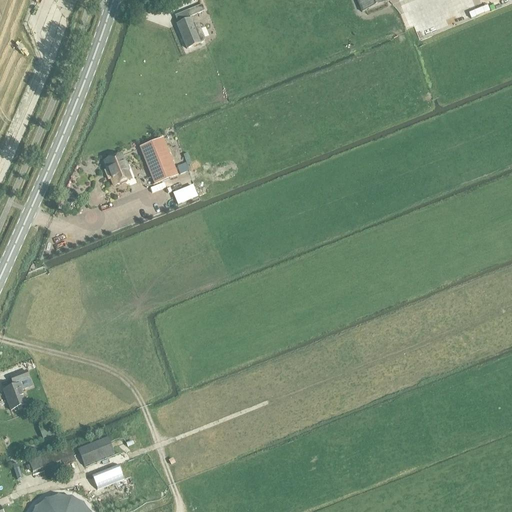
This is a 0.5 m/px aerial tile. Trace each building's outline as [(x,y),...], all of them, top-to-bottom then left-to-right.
[(356,0),(361,13),(390,1),(389,0),(356,0)] [(189,18),(204,12),(202,5),(187,12),(189,18)] [(187,49),(200,44),(203,42),(204,40),(198,25),(195,24),(192,25),(190,20),(177,26),(187,49)] [(154,186),(177,176),(163,139),(140,149),(154,186)] [(126,182),(128,181),(127,181),(124,172),(128,171),(125,163),(124,164),(121,156),(122,156),(121,156),(104,162),(107,171),(110,179),(111,179),(114,187),(119,185),(121,186),(126,184),(126,182)] [(180,175),(188,172),(185,164),(177,167),(180,175)] [(189,188),(194,201),(197,199),(192,186),(189,188)] [(177,207),(181,205),(176,192),(172,194),(177,207)] [(13,385),(14,384),(29,379),(26,372),(10,378),(13,385)] [(11,411),(27,405),(19,385),(3,391),(11,411)] [(42,440),(53,436),(49,425),(38,429),(42,440)] [(84,467),(109,456),(114,454),(107,438),(78,451),(84,467)] [(33,473),(55,464),(58,470),(63,468),(75,463),(69,447),(29,462),(33,473)] [(89,511),(87,505),(70,496),(63,496),(37,503),(33,511),(89,511)]
